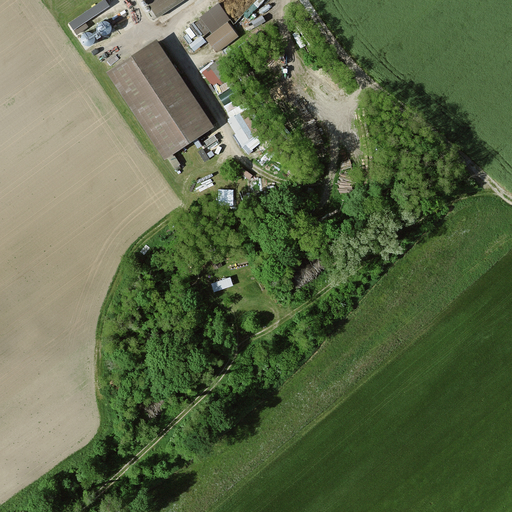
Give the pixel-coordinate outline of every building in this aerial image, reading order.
[(144,0),(157,20),(186,0),(144,0)] [(239,34),(219,5),(196,21),(216,50),(239,34)] [(101,31),(103,32),(105,33),(107,32),(109,31),(110,29),(111,27),(111,25),(111,23),(110,21),(108,20),(106,19),(103,19),(101,20),(99,21),(98,23),(98,26),(98,28),(99,30),(101,31)] [(87,44),(89,44),(91,43),(93,42),(95,40),(95,38),(95,36),(94,34),(93,32),(91,31),(89,31),(86,31),(85,32),(83,34),(82,35),(82,37),(82,40),(83,41),(85,43),(87,44)] [(213,124),(156,37),(107,67),(165,155),(213,124)] [(218,259),(211,262),(214,268),(221,265),(218,259)] [(212,284),(214,291),(232,285),(230,278),(212,284)]
